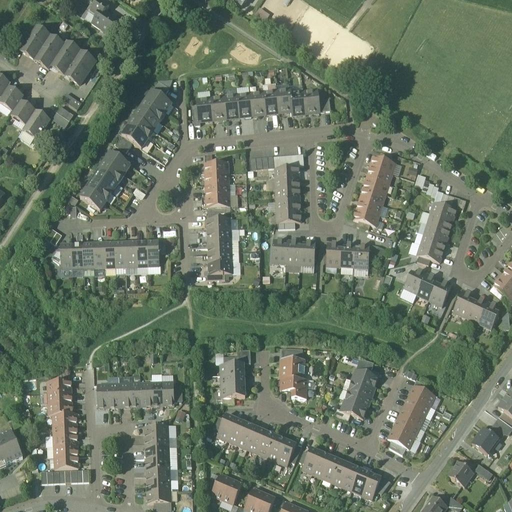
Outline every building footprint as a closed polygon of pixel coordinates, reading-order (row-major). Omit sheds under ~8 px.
[(227,0),(241,9),(247,0),(227,0)] [(92,25),(109,37),(118,23),(105,14),(109,8),(106,6),(99,1),(90,14),(96,18),(92,25)] [(270,17),(259,10),(254,19),(264,25),(270,17)] [(85,21),(92,25),(96,18),(90,14),(85,21)] [(27,58),(34,63),(50,40),(49,39),(48,42),(35,33),(36,30),(20,53),(21,54),(27,45),(33,49),(27,58)] [(49,39),(36,30),(35,33),(48,42),(49,39)] [(41,67),(49,72),(66,46),(66,45),(64,48),(63,49),(62,51),(49,42),(51,40),(50,40),(34,63),(35,63),(41,54),(47,58),(41,67)] [(63,49),(51,40),(49,42),(62,51),(63,49)] [(27,45),(21,54),(27,58),(33,49),(27,45)] [(57,73),(65,78),(80,55),(78,57),(65,48),(67,46),(66,46),(49,72),(51,69),(57,60),(63,64),(57,73)] [(80,55),(67,46),(65,48),(78,57),(80,55)] [(41,54),(35,63),(41,67),(47,58),(41,54)] [(94,65),(80,55),(65,78),(79,88),(94,65)] [(57,60),(51,69),(57,73),(63,64),(57,60)] [(0,100),(1,101),(9,89),(10,87),(0,79),(0,100)] [(158,85),(155,90),(166,97),(169,92),(158,85)] [(262,89),(263,96),(276,95),(275,89),(275,87),(262,89)] [(24,99),(9,89),(1,101),(0,101),(0,106),(13,115),(21,103),(24,99)] [(163,102),(166,97),(155,90),(152,95),(163,102)] [(249,90),(236,92),(237,99),(250,98),(249,90)] [(223,101),(237,99),(236,92),(223,93),(223,101)] [(289,94),(276,95),(278,116),(292,114),(290,97),(289,94)] [(147,144),(172,108),(163,102),(152,95),(121,140),(132,147),(141,153),(147,144)] [(198,96),(199,104),(210,102),(209,95),(198,96)] [(276,95),(263,96),(265,117),(278,116),(276,95)] [(316,95),(303,96),(305,117),(319,115),(317,103),(316,95)] [(62,103),(77,113),(81,106),(66,96),(62,103)] [(263,96),(250,98),(252,119),(265,117),(263,96)] [(303,96),(290,97),(292,114),(292,118),(305,117),(303,96)] [(250,98),(237,99),(239,120),(252,119),(250,98)] [(237,99),(223,101),(226,122),(239,120),(237,99)] [(223,101),(210,102),(213,123),(226,122),(223,101)] [(213,123),(210,102),(199,104),(197,104),(198,113),(199,125),(200,125),(213,123)] [(36,113),(21,103),(13,115),(11,118),(16,122),(26,128),(36,113)] [(60,109),(56,116),(69,124),(73,118),(60,109)] [(51,123),(36,113),(26,128),(22,133),(37,143),(51,123)] [(192,113),(194,129),(200,129),(200,125),(199,125),(198,113),(192,113)] [(69,124),(56,116),(52,122),(65,131),(69,124)] [(13,127),(22,133),(26,128),(16,122),(13,127)] [(119,138),(116,143),(129,152),(132,147),(121,140),(119,138)] [(125,157),(129,152),(116,143),(114,146),(116,148),(115,150),(125,157)] [(153,148),(147,144),(141,153),(147,157),(153,148)] [(114,151),(110,156),(121,164),(124,159),(114,151)] [(100,215),(130,170),(121,164),(110,156),(80,202),(100,215)] [(379,162),(390,165),(392,160),(380,156),(379,162)] [(373,160),(369,170),(392,178),(392,177),(395,167),(390,165),(379,162),(373,160)] [(204,167),(205,178),(228,177),(228,166),(204,167)] [(402,169),(395,167),(392,177),(398,179),(402,169)] [(418,172),(410,169),(407,176),(416,179),(418,172)] [(369,170),(366,181),(389,188),(392,178),(369,170)] [(274,172),(275,183),(299,182),(298,171),(292,171),(286,171),(280,171),(274,172)] [(205,178),(205,189),(229,188),(228,177),(205,178)] [(414,189),(422,192),(425,183),(425,181),(418,178),(414,189)] [(366,181),(363,191),(385,198),(389,188),(366,181)] [(275,183),(275,194),(299,193),(299,182),(275,183)] [(275,194),(275,183),(266,183),(267,194),(275,194)] [(421,194),(426,195),(429,186),(429,185),(425,183),(422,192),(421,194)] [(426,197),(431,198),(434,189),(434,188),(429,186),(426,195),(426,197)] [(205,189),(206,200),(229,199),(229,188),(205,189)] [(430,200),(435,201),(437,195),(439,191),(434,189),(431,198),(430,200)] [(363,191),(359,201),(382,209),(385,198),(363,191)] [(133,197),(141,203),(145,198),(136,193),(133,197)] [(275,194),(276,204),(299,203),(299,193),(275,194)] [(434,206),(439,208),(443,197),(443,196),(437,195),(435,201),(434,206)] [(439,208),(445,210),(449,199),(443,197),(439,208)] [(229,199),(230,210),(238,210),(237,198),(235,199),(229,199)] [(78,204),(72,199),(68,205),(75,209),(78,204)] [(229,199),(206,200),(206,211),(208,211),(226,210),(230,210),(229,199)] [(445,210),(451,212),(454,200),(449,199),(445,210)] [(451,212),(456,214),(460,202),(454,200),(451,212)] [(359,201),(356,211),(379,219),(379,218),(382,209),(359,201)] [(456,214),(462,215),(466,204),(460,202),(456,214)] [(276,205),(276,215),(300,214),(299,203),(276,204),(276,205)] [(434,206),(430,217),(453,224),(456,214),(434,206)] [(382,209),(379,218),(385,220),(388,210),(382,209)] [(375,229),(379,219),(356,211),(353,222),(358,224),(370,228),(375,229)] [(300,225),(300,214),(276,215),(277,226),(294,226),(300,225)] [(427,227),(430,217),(423,215),(419,225),(421,226),(427,227)] [(430,217),(427,227),(449,235),(453,224),(430,217)] [(206,223),(207,234),(231,233),(230,223),(230,222),(219,222),(208,223),(206,223)] [(357,230),(368,233),(370,228),(358,224),(357,230)] [(427,227),(421,226),(418,236),(423,238),(427,227)] [(427,227),(423,238),(446,245),(449,235),(427,227)] [(45,242),(55,249),(62,239),(52,232),(45,242)] [(231,244),(231,233),(207,234),(207,245),(231,244)] [(231,233),(231,244),(238,244),(239,244),(239,233),(238,233),(231,233)] [(423,238),(420,248),(443,255),(446,245),(423,238)] [(272,266),(286,266),(287,246),(282,246),(282,242),(273,242),(272,266)] [(286,266),(300,267),(300,258),(294,258),(295,246),(295,247),(296,243),(287,243),(287,246),(286,266)] [(231,255),(231,244),(207,245),(208,256),(231,255)] [(306,258),(300,258),(300,267),(314,268),(315,245),(306,244),(306,247),(307,247),(306,258)] [(158,245),(147,246),(148,269),(159,269),(158,245)] [(337,269),(340,270),(340,260),(335,260),(335,249),(336,249),(336,246),(327,245),(326,269),(327,269),(337,269)] [(417,259),(420,248),(412,245),(408,256),(417,259)] [(125,246),(115,247),(115,271),(126,270),(125,246)] [(136,246),(125,246),(126,270),(137,270),(136,246)] [(147,246),(136,246),(137,270),(148,269),(147,246)] [(353,271),(354,271),(354,261),(355,250),(355,247),(347,246),(346,250),(347,250),(346,261),(340,260),(340,270),(341,270),(353,271)] [(104,247),(93,248),(94,271),(105,271),(104,247)] [(115,247),(104,247),(105,271),(115,271),(115,247)] [(360,262),(354,261),(354,271),(368,271),(369,248),(360,247),(360,250),(361,250),(360,262)] [(82,248),(71,249),(72,272),(83,272),(82,248)] [(93,248),(82,248),(83,272),(94,271),(93,248)] [(384,252),(372,248),(369,256),(381,260),(384,252)] [(439,266),(443,255),(420,248),(417,259),(418,259),(430,263),(439,266)] [(72,272),(71,249),(60,249),(60,255),(61,268),(61,273),(72,272)] [(61,268),(60,255),(56,255),(51,262),(60,268),(61,268)] [(232,265),(231,255),(208,256),(208,266),(232,265)] [(417,265),(428,268),(430,263),(418,259),(417,265)] [(232,277),(232,265),(208,266),(208,277),(224,277),(232,277)] [(240,265),(239,265),(232,265),(232,277),(240,277),(240,265)] [(300,267),(286,266),(285,274),(299,275),(299,274),(300,267)] [(368,271),(354,271),(353,278),(367,279),(368,271)] [(511,275),(507,271),(500,280),(511,289),(511,275)] [(416,297),(426,276),(418,272),(417,275),(413,286),(407,283),(403,292),(416,297)] [(407,283),(413,286),(417,275),(412,273),(407,283)] [(434,279),(426,276),(416,297),(429,303),(433,295),(427,292),(432,282),(434,279)] [(392,279),(386,278),(383,286),(389,288),(392,279)] [(260,282),(255,279),(252,285),(257,288),(260,282)] [(511,302),(511,289),(500,280),(493,288),(502,296),(511,303),(511,302)] [(433,295),(437,285),(432,282),(427,292),(433,295)] [(438,297),(433,295),(429,303),(442,309),(451,288),(443,284),(442,287),(438,297)] [(442,287),(437,285),(433,295),(438,297),(442,287)] [(492,295),(499,301),(502,296),(493,288),(489,293),(492,295)] [(416,297),(403,292),(400,299),(413,305),(416,297)] [(452,314),(465,320),(469,312),(464,309),(469,299),(470,296),(462,293),(452,314)] [(469,312),(474,301),(469,299),(464,309),(469,312)] [(474,314),(469,312),(465,320),(478,326),(488,304),(480,301),(479,304),(474,314)] [(479,304),(474,301),(469,312),(474,314),(479,304)] [(495,308),(488,304),(478,326),(491,332),(499,313),(494,311),(495,308)] [(430,319),(424,316),(420,323),(427,326),(430,319)] [(284,362),(302,362),(302,353),(284,352),(284,362)] [(244,367),(250,367),(250,353),(237,354),(237,360),(238,367),(244,367)] [(224,367),(223,361),(223,356),(215,356),(216,368),(220,368),(224,367)] [(280,382),(286,382),(304,383),(304,382),(305,362),(302,362),(284,362),(284,367),(281,367),(280,382)] [(357,368),(371,373),(373,366),(359,362),(357,368)] [(220,368),(220,379),(244,378),(244,367),(238,367),(224,367),(220,368)] [(369,378),(371,373),(357,368),(355,373),(369,378)] [(355,373),(352,384),(374,392),(378,381),(369,378),(355,373)] [(249,378),(250,388),(257,388),(260,388),(260,377),(249,378)] [(151,378),(151,386),(162,386),(162,379),(162,378),(151,378)] [(220,379),(221,389),(244,389),(244,378),(220,379)] [(304,383),(286,382),(286,394),(289,394),(289,393),(291,393),(291,401),(306,402),(307,390),(304,390),(304,384),(307,384),(307,382),(304,382),(304,383)] [(348,394),(352,384),(346,382),(342,392),(348,394)] [(414,389),(424,394),(426,388),(416,383),(414,389)] [(47,385),(48,396),(71,396),(71,384),(47,385)] [(370,402),(374,392),(352,384),(348,394),(370,402)] [(173,385),(162,386),(163,409),(174,409),(174,405),(173,389),(173,385)] [(140,386),(130,387),(130,411),(141,410),(140,386)] [(151,386),(140,386),(141,410),(152,410),(151,386)] [(162,386),(151,386),(152,410),(163,409),(162,386)] [(119,387),(108,388),(109,411),(120,411),(119,387)] [(130,387),(119,387),(120,411),(130,411),(130,387)] [(98,412),(109,411),(108,388),(97,388),(98,412)] [(424,394),(431,397),(433,392),(426,388),(424,394)] [(181,389),(173,389),(174,405),(182,404),(181,389)] [(245,400),(244,389),(221,389),(221,401),(222,401),(234,400),(245,400)] [(414,389),(408,399),(430,410),(435,399),(431,397),(424,394),(414,389)] [(503,416),(511,422),(511,392),(497,412),(503,416)] [(367,412),(370,402),(348,394),(344,404),(367,412)] [(48,407),(48,396),(40,397),(40,407),(48,407)] [(72,406),(71,396),(48,396),(48,407),(72,406)] [(425,421),(430,410),(408,399),(403,410),(425,421)] [(435,399),(430,410),(435,413),(440,402),(435,399)] [(363,422),(367,412),(344,404),(341,413),(341,414),(350,417),(363,422)] [(72,417),(72,406),(48,407),(48,418),(52,418),(72,417)] [(419,431),(425,421),(403,410),(398,421),(419,431)] [(430,410),(425,421),(430,423),(435,413),(430,410)] [(335,418),(348,424),(350,417),(341,414),(341,413),(337,412),(335,418)] [(185,416),(178,413),(176,420),(183,423),(185,416)] [(452,417),(444,414),(442,418),(450,422),(452,417)] [(511,422),(503,416),(499,422),(510,430),(511,427),(511,422)] [(76,417),(72,417),(52,418),(53,429),(76,428),(76,417)] [(217,439),(227,444),(236,422),(226,417),(224,422),(219,433),(217,439)] [(214,431),(219,433),(224,422),(218,420),(214,431)] [(414,442),(419,431),(398,421),(392,431),(414,442)] [(425,421),(419,431),(424,434),(430,423),(425,421)] [(246,426),(236,422),(227,444),(237,448),(246,426)] [(511,432),(511,431),(510,430),(499,422),(492,431),(493,432),(501,438),(504,434),(509,438),(511,432)] [(256,430),(246,426),(237,448),(247,452),(256,430)] [(77,439),(76,428),(53,429),(53,440),(77,439)] [(144,430),(145,441),(168,440),(168,429),(144,430)] [(168,429),(168,440),(176,440),(176,429),(168,429)] [(266,435),(256,430),(247,452),(257,456),(266,435)] [(409,453),(414,442),(392,431),(387,442),(391,444),(406,451),(409,453)] [(419,444),(424,434),(419,431),(414,442),(419,444)] [(472,447),(487,458),(501,438),(493,432),(490,437),(483,431),(482,432),(483,432),(477,441),(476,441),(472,447)] [(0,440),(0,467),(4,465),(6,468),(23,461),(11,435),(0,440)] [(276,439),(266,435),(257,456),(267,461),(276,439)] [(77,449),(77,439),(53,440),(54,450),(77,449)] [(286,443),(276,439),(267,461),(277,465),(286,443)] [(54,450),(53,440),(45,440),(46,451),(47,451),(54,450)] [(145,441),(145,452),(169,451),(168,440),(145,441)] [(168,440),(169,451),(177,451),(176,440),(168,440)] [(420,445),(419,444),(414,442),(409,453),(415,456),(420,445)] [(296,447),(286,443),(277,465),(287,469),(289,464),(296,447)] [(406,451),(391,444),(388,450),(402,458),(406,451)] [(289,464),(294,466),(302,450),(296,447),(289,464)] [(78,460),(77,449),(54,450),(54,461),(78,460)] [(145,452),(146,463),(169,462),(169,451),(145,452)] [(169,451),(169,462),(177,462),(177,451),(169,451)] [(213,456),(209,451),(204,455),(207,460),(213,456)] [(302,473),(312,477),(321,456),(311,451),(309,456),(304,467),(302,473)] [(299,465),(304,467),(309,456),(303,454),(299,465)] [(331,460),(321,456),(312,477),(322,481),(331,460)] [(78,471),(78,460),(54,461),(54,472),(78,471)] [(341,464),(331,460),(322,481),(332,486),(341,464)] [(146,463),(146,474),(170,473),(169,462),(146,463)] [(169,462),(170,473),(177,473),(177,462),(169,462)] [(351,468),(341,464),(332,486),(342,490),(351,468)] [(456,483),(464,490),(473,477),(458,466),(448,479),(455,485),(456,483)] [(361,472),(351,468),(342,490),(352,494),(361,472)] [(474,474),(487,484),(492,477),(479,468),(474,474)] [(371,477),(361,472),(352,494),(361,498),(371,477)] [(88,473),(76,474),(77,486),(89,485),(88,473)] [(146,474),(146,485),(170,484),(170,473),(146,474)] [(170,473),(170,484),(178,483),(177,473),(170,473)] [(381,481),(371,477),(361,498),(372,503),(375,494),(381,481)] [(211,499),(222,504),(231,482),(220,478),(211,499)] [(375,494),(381,497),(390,485),(381,481),(375,494)] [(242,487),(231,482),(222,504),(233,508),(242,487)] [(178,494),(178,483),(170,484),(170,494),(177,494),(178,494)] [(146,485),(147,495),(170,494),(170,484),(146,485)] [(244,511),(257,511),(264,497),(253,492),(244,511)] [(301,497),(290,492),(288,496),(300,501),(301,497)] [(170,494),(147,495),(147,506),(155,506),(171,506),(170,494)] [(270,511),(275,501),(264,497),(257,511),(270,511)] [(424,511),(443,511),(446,508),(434,499),(424,511)] [(448,506),(456,511),(460,511),(463,509),(451,501),(448,506)]
